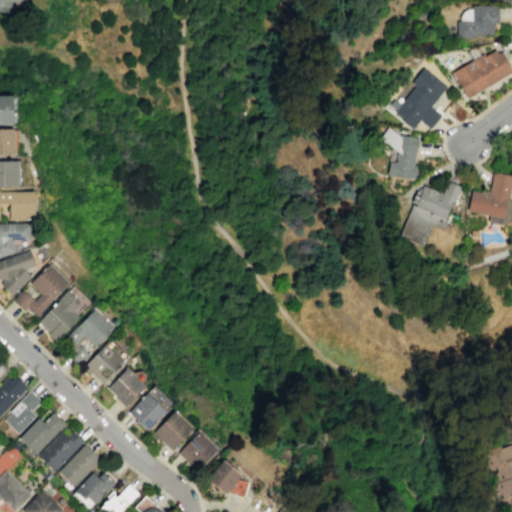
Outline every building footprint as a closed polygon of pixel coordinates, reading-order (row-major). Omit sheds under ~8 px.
[(0,0),(17,0),(15,14),(0,11),(0,0)] [(492,4),(497,4),(498,21),(492,21),(492,33),(473,33),(473,36),(456,36),(456,20),(471,20),(471,4),(492,4)] [(511,71),(465,97),(451,71),(483,53),(484,55),(495,49),(497,53),(501,50),(511,71)] [(414,85),(409,81),(422,66),(446,86),(430,105),(440,114),(430,127),(418,117),(411,126),(392,111),(414,85)] [(0,94),(11,94),(12,123),(0,123),(0,94)] [(396,151),(378,138),(387,126),(399,135),(399,134),(417,137),(412,166),(415,167),(413,178),(386,174),(387,163),(395,164),(396,151)] [(0,128),(12,128),(12,154),(0,154),(0,128)] [(0,160),(16,160),(17,186),(0,186),(0,160)] [(468,210),(472,190),(489,194),(493,172),(511,175),(511,180),(508,198),(504,218),(468,210)] [(432,223),(422,245),(399,235),(412,204),(415,205),(416,203),(411,201),(416,190),(421,192),(424,185),(443,194),(448,181),(461,186),(454,201),(452,200),(444,219),(447,220),(443,228),(432,223)] [(0,191),(32,191),(33,219),(8,219),(8,203),(0,203),(0,191)] [(0,222),(28,222),(28,239),(10,239),(14,251),(0,256),(0,222)] [(0,259),(28,249),(34,265),(22,269),(30,276),(11,296),(0,284),(0,282),(2,280),(0,277),(0,259)] [(11,299),(21,289),(30,298),(31,297),(33,299),(38,293),(28,283),(50,260),(70,280),(35,316),(25,306),(22,310),(11,299)] [(37,320),(49,332),(47,334),(54,340),(81,312),(78,310),(83,304),(86,307),(90,302),(72,284),(67,289),(66,289),(57,298),(57,299),(37,320)] [(92,309),(111,328),(93,346),(82,335),(75,342),(87,354),(77,365),(56,345),(92,309)] [(107,340),(111,340),(126,355),(126,358),(102,384),(82,366),(107,340)] [(124,366),(144,386),(124,406),(104,387),(124,366)] [(0,381),(10,371),(27,387),(0,415),(0,381)] [(153,384),(172,403),(146,430),(127,411),(153,384)] [(28,389),(40,400),(29,410),(35,415),(17,434),(2,420),(10,412),(8,411),(28,389)] [(17,437),(34,454),(63,423),(51,411),(50,413),(46,409),(37,418),(36,417),(17,437)] [(172,410),(191,429),(170,451),(151,432),(172,410)] [(70,431),(81,441),(53,471),(52,470),(51,471),(43,464),(44,462),(36,455),(59,431),(65,436),(70,431)] [(196,431),(216,449),(195,470),(176,453),(196,431)] [(511,511),(511,444),(511,442),(479,454),(485,470),(487,469),(491,482),(488,483),(495,502),(500,500),(504,511),(511,511)] [(83,443),(99,458),(71,488),(55,474),(83,443)] [(221,459),(240,474),(236,479),(247,482),(243,497),(225,492),(223,494),(204,480),(221,459)] [(12,511),(30,494),(4,469),(0,473),(0,499),(2,501),(0,503),(0,511),(12,511)] [(104,470),(114,480),(112,482),(113,483),(93,504),(91,502),(87,507),(80,500),(78,502),(70,494),(74,490),(73,489),(91,471),(96,476),(101,471),(102,472),(104,470)] [(127,483),(137,493),(118,511),(101,511),(97,508),(111,493),(114,497),(127,483)] [(20,510),(22,511),(59,511),(61,510),(40,489),(20,510)] [(143,494),(160,508),(162,511),(139,511),(132,506),(143,494)]
